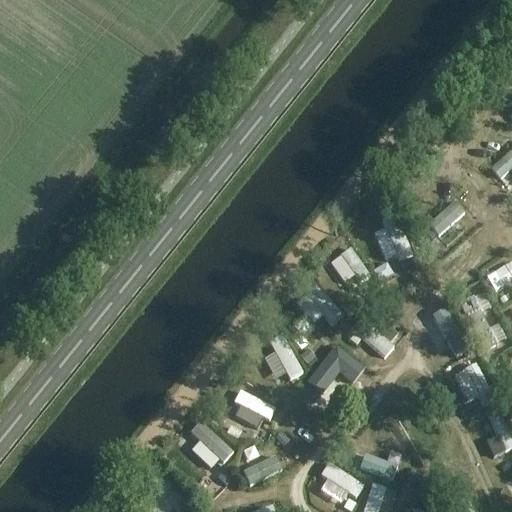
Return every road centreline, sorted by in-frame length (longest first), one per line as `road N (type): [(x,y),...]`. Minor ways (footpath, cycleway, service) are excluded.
road 1 (track): [(505,0),(91,511)]
road 2 (primary): [(0,441),(355,0)]
